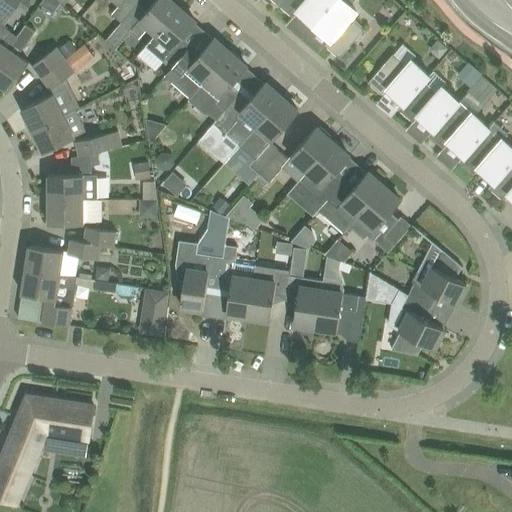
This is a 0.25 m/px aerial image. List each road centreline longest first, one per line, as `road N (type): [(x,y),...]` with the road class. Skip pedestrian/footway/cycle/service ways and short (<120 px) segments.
road 1 (residential): [(1,347),(409,416),(449,391),(484,352),(507,283),(499,253),(462,201),(223,0)]
road 2 (residential): [(1,347),(20,191),(0,141)]
